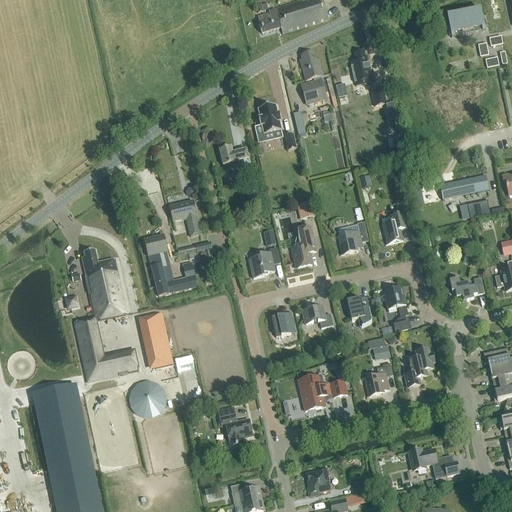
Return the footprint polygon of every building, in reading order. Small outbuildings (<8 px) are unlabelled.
[(258,23),(262,36),(281,30),(283,35),(329,21),(322,0),(305,0),(275,9),(275,10),(269,12),(269,15),(258,18),(259,23),(258,23)] [(452,39),(485,32),(481,11),(448,18),(452,39)] [(492,38),(493,46),(504,45),(503,36),(492,38)] [(480,45),(482,57),(491,55),(488,44),(480,45)] [(356,62),(350,63),(352,68),(351,68),(355,83),(356,88),(373,84),(370,72),(371,71),(369,66),(367,58),(365,58),(364,53),(355,55),(356,62)] [(324,82),(322,83),(321,78),(324,78),(319,62),(316,63),(313,54),(302,57),(303,62),(300,63),(306,83),(314,80),(315,83),(301,87),(307,106),(327,101),(324,92),(327,92),(324,82)] [(489,68),(501,66),(499,57),(487,59),(489,68)] [(330,79),(326,80),(330,99),(334,97),(330,79)] [(382,89),(370,92),(374,108),(386,106),(382,89)] [(260,119),(258,120),(260,128),(262,127),(264,136),(281,132),(279,123),(281,123),(279,115),(277,115),(275,106),(258,110),(260,119)] [(301,137),(308,135),(302,112),(295,114),(301,137)] [(334,121),(332,113),(327,114),(326,112),(322,113),(324,123),(334,121)] [(289,151),(298,149),(296,134),(286,136),(289,151)] [(403,152),(400,138),(386,141),(388,149),(395,148),(396,153),(403,152)] [(224,167),(247,161),(245,151),(233,154),(231,148),(219,152),(224,167)] [(511,197),(511,175),(502,178),(503,183),(505,182),(509,198),(511,197)] [(363,187),(373,186),(371,176),(361,178),(363,187)] [(486,177),(439,187),(442,202),(489,192),(486,177)] [(487,202),(467,206),(470,220),(490,216),(487,202)] [(190,239),(200,236),(196,218),(193,203),(169,208),(173,223),(186,220),(190,239)] [(300,222),(314,218),(311,204),(297,207),(300,222)] [(387,246),(403,243),(400,231),(407,230),(403,215),(390,218),(391,225),(382,227),(387,246)] [(359,234),(338,238),(342,257),(357,253),(357,251),(363,250),(361,244),(368,243),(364,224),(357,226),(359,234)] [(317,254),(312,235),(311,228),(299,231),(302,247),(291,249),(294,262),(295,261),(297,270),(312,267),(309,258),(311,258),(310,256),(317,254)] [(266,233),(269,247),(278,245),(275,232),(266,233)] [(158,298),(188,291),(197,289),(192,267),(183,269),(186,280),(166,285),(162,269),(166,269),(162,255),(167,253),(163,237),(144,242),(148,258),(149,258),(151,268),(158,298)] [(511,241),(500,244),(503,258),(511,255),(511,241)] [(210,244),(195,247),(197,253),(212,250),(210,244)] [(195,247),(184,249),(186,256),(197,253),(195,247)] [(253,280),(264,278),(264,276),(275,273),(273,267),(280,265),(277,250),(268,252),(269,255),(257,257),(257,260),(249,262),(253,280)] [(135,353),(110,358),(110,361),(104,362),(95,324),(127,317),(115,260),(97,264),(95,251),(84,254),(85,258),(82,259),(86,277),(85,277),(94,320),(74,324),(88,384),(139,373),(135,353)] [(509,271),(501,272),(502,277),(495,279),(497,289),(505,288),(506,294),(511,292),(511,263),(507,264),(509,271)] [(73,283),(81,281),(79,275),(71,277),(73,283)] [(455,292),(456,299),(457,301),(457,302),(458,302),(458,303),(459,303),(459,304),(460,304),(461,304),(462,304),(463,304),(474,301),(473,297),(477,297),(485,295),(481,279),(473,281),(475,288),(469,289),(468,284),(460,286),(459,280),(450,282),(452,293),(455,292)] [(393,326),(395,334),(408,331),(405,318),(408,318),(402,290),(380,295),(382,303),(386,302),(388,311),(398,309),(398,311),(400,311),(402,319),(398,320),(393,326)] [(66,297),(68,310),(81,309),(79,295),(66,297)] [(372,322),(371,322),(366,300),(360,301),(360,299),(347,302),(351,322),(359,321),(364,328),(370,325),(371,325),(371,324),(372,323),(372,322)] [(333,328),(330,316),(324,317),(322,308),(303,312),(306,327),(320,324),(321,330),(333,328)] [(175,366),(165,314),(140,319),(150,371),(175,366)] [(272,319),(276,339),(297,335),(292,315),(272,319)] [(370,341),(370,348),(386,347),(385,339),(370,341)] [(390,359),(388,349),(379,351),(381,361),(390,359)] [(407,390),(421,387),(419,380),(428,378),(427,372),(433,370),(432,365),(434,364),(432,355),(430,355),(429,350),(415,353),(417,360),(408,362),(411,375),(404,376),(407,390)] [(511,359),(510,360),(508,350),(483,356),(486,366),(488,365),(490,371),(511,366),(511,367),(511,366),(511,359)] [(386,379),(393,378),(390,365),(383,367),(383,369),(377,370),(378,377),(364,380),(368,399),(384,395),(383,393),(389,392),(386,379)] [(490,371),(493,387),(511,382),(511,369),(511,367),(511,366),(490,371)] [(305,413),(325,408),(324,406),(327,402),(347,397),(344,382),(329,386),(322,383),(319,384),(318,378),(298,382),(305,413)] [(495,394),(492,395),(494,404),(495,407),(496,410),(499,409),(498,406),(498,403),(511,399),(511,382),(493,387),(495,394)] [(132,394),(130,401),(132,409),(137,416),(144,419),(152,419),(159,415),(164,409),(165,401),(163,393),(157,387),(149,385),(145,385),(138,388),(132,394)] [(100,511),(75,387),(33,396),(57,511),(100,511)] [(235,417),(220,420),(222,429),(226,428),(228,428),(231,443),(229,443),(230,449),(243,446),(242,440),(253,438),(249,421),(237,424),(235,417)] [(511,419),(498,422),(500,432),(503,431),(505,438),(511,436),(511,419)] [(438,468),(434,451),(422,454),(422,451),(408,454),(412,474),(426,470),(426,468),(432,466),(436,480),(436,479),(446,477),(446,478),(459,475),(457,463),(438,468)] [(327,478),(328,477),(327,470),(320,472),(320,473),(306,476),(309,489),(307,490),(309,498),(318,496),(317,494),(330,491),(327,478)] [(352,483),(355,495),(368,492),(367,491),(369,490),(367,481),(365,481),(365,480),(352,483)] [(245,485),(230,489),(235,507),(261,501),(258,489),(246,492),(245,485)] [(371,495),(358,498),(360,504),(373,502),(371,495)] [(347,511),(345,500),(330,504),(331,511),(329,511),(347,511)] [(263,511),(261,501),(235,507),(235,511),(263,511)]
